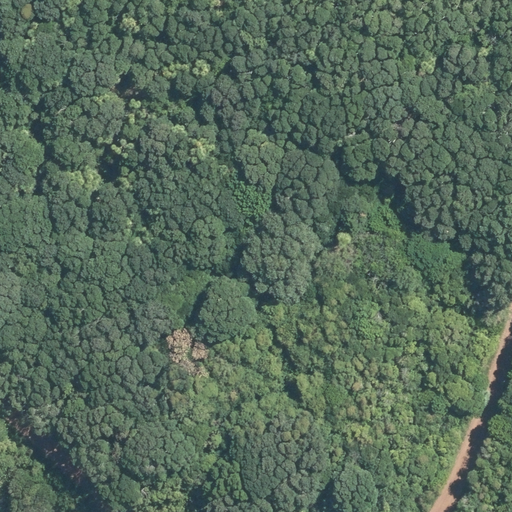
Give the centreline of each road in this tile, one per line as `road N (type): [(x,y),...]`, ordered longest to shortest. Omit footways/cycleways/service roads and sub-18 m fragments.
road 1 (unclassified): [(441,511),(474,455),(511,330)]
road 2 (unclassified): [(0,406),(129,511)]
